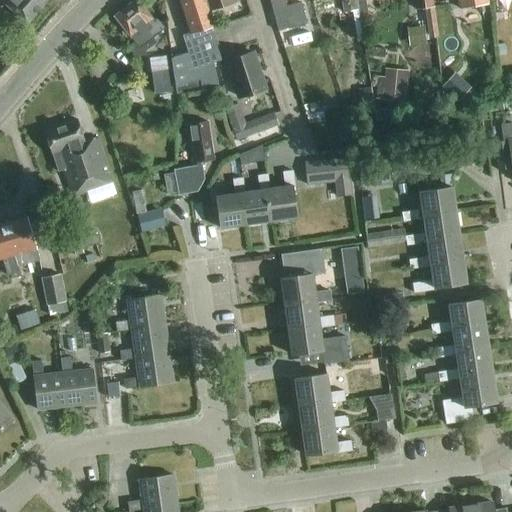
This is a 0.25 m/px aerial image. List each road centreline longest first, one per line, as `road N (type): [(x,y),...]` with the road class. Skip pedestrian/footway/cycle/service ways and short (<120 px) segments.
road 1 (residential): [(511,454),(499,465),(230,505),(217,431)]
road 2 (residential): [(6,511),(77,451),(217,431)]
road 3 (residential): [(217,431),(198,274)]
road 4 (track): [(254,0),(300,142)]
road 5 (tertiary): [(0,108),(95,0)]
